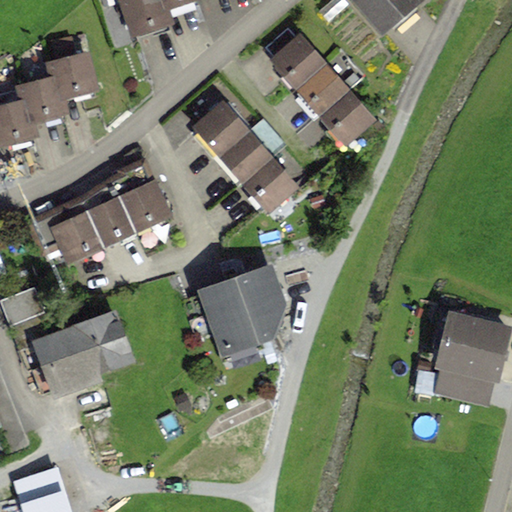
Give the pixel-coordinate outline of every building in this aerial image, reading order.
[(117,0),(131,45),(182,30),(176,8),(201,0),(117,0)] [(420,0),(355,0),(352,3),(382,38),(424,3),(420,0)] [(304,36),(273,62),(349,152),(380,126),(304,36)] [(21,107),(0,112),(0,152),(0,153),(37,144),(34,131),(73,121),(69,105),(105,96),(95,55),(50,66),(54,82),(17,90),(21,107)] [(228,103),(194,134),(271,218),(305,188),(228,103)] [(158,181),(50,229),(68,269),(176,221),(158,181)] [(0,294),(0,295),(11,319),(45,304),(34,280),(0,294)] [(267,283),(209,299),(227,362),(284,345),(267,283)] [(123,314),(35,345),(55,403),(144,373),(123,314)] [(510,340),(450,326),(438,380),(498,394),(510,340)]
